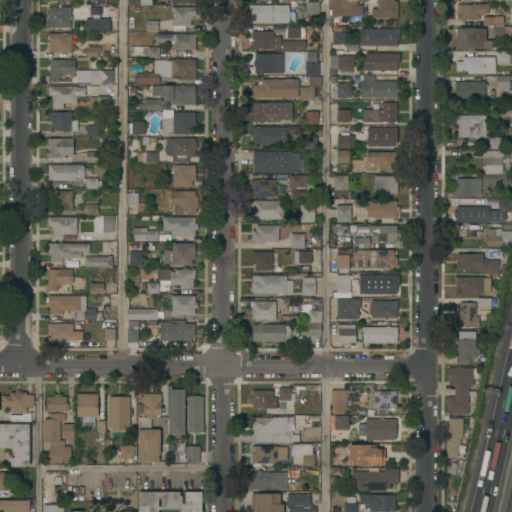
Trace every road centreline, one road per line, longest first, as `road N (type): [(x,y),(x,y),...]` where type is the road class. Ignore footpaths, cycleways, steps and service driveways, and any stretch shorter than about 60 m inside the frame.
road 1 (residential): [(425,511),(426,0)]
road 2 (residential): [(222,511),(223,0)]
road 3 (residential): [(425,366),(23,366)]
road 4 (residential): [(23,366),(24,0)]
road 5 (motorway): [(511,387),(485,511)]
